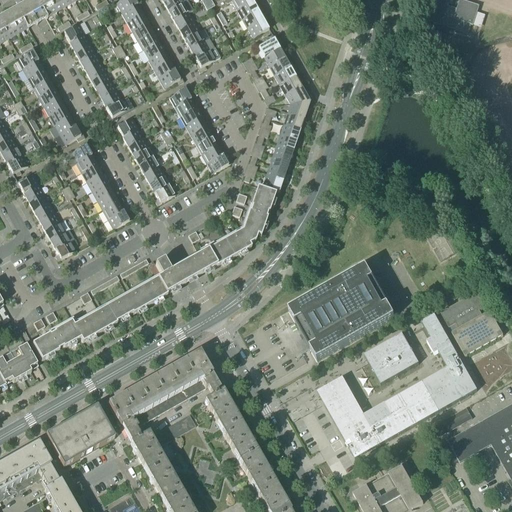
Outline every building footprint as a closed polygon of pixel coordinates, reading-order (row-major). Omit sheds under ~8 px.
[(22,7),(6,16),(8,19),(16,34),(18,36),(33,28),(56,15),(46,0),(32,0),(33,1),(22,7)] [(59,0),(46,0),(56,15),(65,10),(59,0)] [(72,0),(59,0),(65,10),(74,4),(72,0)] [(125,0),(115,6),(121,16),(136,7),(137,7),(136,7),(132,0),(125,0)] [(167,14),(187,3),(185,0),(170,0),(163,5),(167,14)] [(236,0),(231,3),(236,12),(251,4),(249,0),(236,0)] [(447,8),(449,0),(428,0),(421,21),(444,28),(443,31),(448,32),(449,30),(467,36),(470,26),(473,27),(479,8),(459,1),(456,13),(452,12),(453,10),(447,8)] [(168,14),(173,23),(188,14),(192,12),(187,3),(167,14),(168,14)] [(236,12),(242,22),(257,13),(251,4),(236,12)] [(121,16),(126,25),(142,16),(136,7),(121,16)] [(242,22),(247,31),(262,23),(257,13),(242,22)] [(178,33),(194,24),(188,14),(173,23),(178,32),(178,33)] [(6,16),(0,19),(0,27),(8,42),(18,36),(16,34),(8,19),(6,16)] [(126,25),(132,35),(147,26),(147,25),(142,16),(126,25)] [(262,23),(247,31),(252,41),(261,36),(263,39),(269,35),(268,32),(270,31),(268,26),(265,28),(262,23)] [(179,33),(184,42),(199,33),(194,24),(178,33),(179,33)] [(132,35),(137,44),(152,35),(147,26),(132,35)] [(0,27),(0,46),(8,42),(0,27)] [(68,46),(69,46),(84,37),(78,27),(63,36),(68,45),(68,46)] [(189,51),(189,52),(204,43),(199,33),(184,42),(189,51)] [(137,44),(142,53),(158,44),(157,44),(152,35),(137,44)] [(69,46),(74,55),(89,46),(84,37),(69,46)] [(258,50),(263,60),(279,51),(278,51),(275,46),(278,44),(275,40),(273,41),(271,38),(264,42),(266,45),(258,50)] [(189,52),(194,61),(210,52),(214,50),(209,40),(204,43),(189,52)] [(142,53),(147,62),(163,54),(158,45),(158,44),(142,53)] [(79,65),(79,64),(94,56),(89,46),(74,55),(79,64),(79,65)] [(263,60),(269,70),(284,61),(279,52),(279,51),(263,60)] [(210,52),(194,61),(199,70),(197,72),(199,75),(206,71),(204,68),(215,62),(210,52)] [(22,72),(37,63),(31,53),(16,62),(22,72)] [(147,62),(153,72),(168,63),(163,54),(147,62)] [(79,64),(84,74),(100,65),(94,56),(79,64)] [(243,65),(249,75),(254,72),(257,70),(252,61),(243,65)] [(269,70),(274,79),(289,70),(284,61),(269,70)] [(22,72),(27,81),(42,73),(37,63),(22,72)] [(153,72),(158,81),(173,73),(168,64),(168,63),(153,72)] [(89,83),(90,83),(105,74),(100,65),(84,74),(89,83)] [(274,79),(279,88),(294,79),(289,70),(274,79)] [(27,81),(33,91),(48,82),(42,73),(27,81)] [(173,73),(158,81),(164,91),(175,85),(176,88),(183,84),(181,80),(179,82),(173,73)] [(90,83),(95,92),(110,84),(105,74),(90,83)] [(258,80),(253,83),(259,94),(264,91),(267,89),(261,79),(258,80)] [(279,88),(284,98),(300,89),(300,88),(294,79),(279,88)] [(33,91),(38,100),(53,91),(48,82),(33,91)] [(100,102),(116,93),(110,84),(95,92),(100,101),(100,102)] [(169,100),(174,110),(189,101),(185,92),(187,91),(185,87),(178,91),(180,94),(169,100)] [(14,89),(10,91),(15,100),(16,102),(19,100),(18,99),(19,98),(14,89)] [(284,98),(290,107),(309,105),(300,89),(284,98)] [(38,100),(43,109),(59,101),(58,100),(53,91),(38,100)] [(100,102),(106,111),(121,102),(116,93),(100,102)] [(272,98),(269,99),(264,102),(268,108),(275,103),(272,98)] [(43,109),(48,119),(64,110),(58,101),(59,101),(43,109)] [(174,110),(180,119),(195,111),(195,110),(195,111),(189,101),(174,110)] [(121,102),(106,111),(111,120),(108,122),(110,125),(117,122),(115,119),(126,112),(121,102)] [(286,117),(303,123),(303,122),(309,105),(290,107),(287,115),(286,117)] [(151,109),(157,120),(161,117),(155,107),(151,109)] [(48,119),(54,128),(69,119),(64,110),(48,119)] [(180,119),(185,129),(200,120),(195,111),(180,119)] [(286,117),(283,127),(299,133),(303,123),(286,117)] [(54,128),(59,138),(74,129),(69,120),(69,119),(54,128)] [(185,129),(190,138),(205,129),(200,120),(185,129)] [(117,131),(122,140),(137,131),(132,121),(120,128),(119,125),(112,129),(114,132),(117,131)] [(271,129),(268,127),(262,125),(258,137),(264,139),(268,140),(271,129)] [(283,127),(279,138),(296,143),(299,133),(283,127)] [(74,129),(59,138),(64,147),(76,141),(77,144),(84,140),(82,137),(79,138),(74,129)] [(190,138),(196,148),(211,139),(206,130),(206,129),(205,129),(190,138)] [(0,133),(0,146),(11,140),(6,131),(0,133)] [(127,149),(142,140),(137,131),(122,140),(127,149)] [(15,137),(17,141),(26,136),(24,133),(15,137)] [(279,138),(276,148),(292,154),(296,144),(296,143),(279,138)] [(196,148),(201,157),(216,148),(211,139),(196,148)] [(1,158),(16,149),(11,140),(0,146),(0,156),(1,158)] [(127,149),(132,159),(148,150),(142,140),(127,149),(127,150),(127,149)] [(70,169),(75,166),(90,157),(85,148),(88,147),(86,143),(79,147),(81,150),(64,159),(70,169)] [(264,149),(261,148),(255,146),(251,157),(257,159),(260,160),(264,149)] [(201,157),(206,166),(221,157),(216,149),(217,149),(216,148),(201,157)] [(276,148),(272,158),(289,164),(289,163),(292,154),(276,148)] [(1,158),(6,167),(22,159),(16,149),(1,158)] [(137,168),(138,168),(153,159),(148,150),(132,159),(138,168),(137,168)] [(75,166),(80,175),(96,167),(90,157),(75,166)] [(221,157),(206,166),(212,176),(230,166),(227,162),(225,163),(221,157)] [(272,158),(268,169),(285,174),(289,164),(272,158)] [(22,159),(6,167),(9,173),(7,174),(9,179),(12,177),(14,180),(20,176),(19,173),(27,168),(22,159)] [(138,168),(143,177),(158,169),(153,159),(138,168),(138,169),(138,168)] [(255,164),(250,162),(248,166),(247,165),(245,172),(255,175),(257,169),(254,168),(255,164)] [(80,175),(86,185),(101,176),(96,167),(80,175)] [(148,187),(164,178),(158,169),(143,177),(148,187)] [(268,169),(265,179),(282,184),(285,174),(268,169)] [(86,185),(91,194),(106,185),(101,176),(86,185)] [(20,191),(23,196),(38,187),(32,178),(24,182),(22,179),(15,183),(17,186),(14,188),(17,192),(20,191)] [(149,187),(154,196),(169,187),(164,178),(148,187),(149,187)] [(282,184),(265,179),(261,189),(278,195),(282,185),(282,184)] [(91,194),(96,204),(112,195),(107,186),(106,185),(106,186),(106,185),(91,194)] [(28,205),(43,197),(38,187),(23,196),(28,205)] [(169,187),(154,196),(157,202),(154,203),(157,208),(175,197),(169,187)] [(182,267),(178,269),(169,274),(163,263),(154,267),(161,279),(73,328),(71,324),(53,334),(54,335),(49,338),(49,337),(31,347),(41,363),(58,353),(58,352),(62,350),(63,351),(80,341),(82,346),(116,326),(115,325),(131,316),(132,317),(166,298),(166,297),(175,291),(190,283),(215,269),(216,270),(250,250),(248,247),(254,244),(257,238),(260,239),(266,220),(265,220),(267,215),(268,215),(275,196),(256,190),(250,209),(251,209),(249,214),(248,214),(242,233),(197,258),(182,267)] [(96,204),(101,213),(117,204),(112,195),(96,204)] [(238,196),(235,204),(243,207),(246,199),(238,196)] [(28,206),(33,215),(49,206),(43,197),(28,205),(28,206)] [(101,213),(107,222),(122,214),(117,205),(117,204),(101,213)] [(38,224),(54,215),(49,206),(33,215),(38,224)] [(233,209),(231,216),(231,217),(239,220),(241,212),(233,209)] [(122,214),(107,222),(113,232),(131,222),(128,218),(126,219),(122,214)] [(39,224),(44,233),(59,225),(54,215),(38,224),(39,225),(39,224)] [(49,243),(64,234),(59,225),(44,233),(49,243)] [(50,243),(54,252),(70,244),(73,242),(68,232),(64,234),(49,243),(50,243)] [(199,241),(195,234),(187,238),(191,245),(199,241)] [(70,244),(54,252),(58,258),(55,259),(58,264),(75,254),(70,244)] [(145,262),(119,277),(121,281),(148,266),(145,262)] [(379,293),(373,282),(366,269),(288,313),(295,325),(302,337),(310,351),(317,364),(394,320),(387,307),(379,293)] [(116,278),(90,293),(92,297),(118,283),(116,278)] [(478,294),(463,303),(440,315),(449,330),(456,326),(459,333),(454,336),(454,335),(452,336),(465,359),(467,358),(466,357),(500,338),(501,339),(503,338),(490,314),(487,316),(488,316),(483,319),(479,313),(487,309),(478,294)] [(87,295),(79,299),(83,307),(91,302),(87,295)] [(52,314),(45,319),(49,326),(56,322),(52,314)] [(321,392),(317,394),(324,407),(353,457),(355,462),(380,448),(439,414),(477,393),(434,318),(422,325),(426,333),(429,339),(431,342),(427,344),(430,349),(434,356),(438,354),(447,370),(422,385),(364,418),(342,380),(321,392)] [(40,321),(33,325),(37,333),(44,329),(40,321)] [(17,334),(14,328),(7,331),(11,338),(17,334)] [(394,341),(364,358),(364,359),(378,382),(381,388),(403,375),(419,366),(416,361),(405,342),(402,336),(394,341)] [(0,390),(5,388),(4,386),(11,382),(12,385),(30,375),(28,372),(36,367),(25,348),(17,352),(16,350),(0,359),(0,390)] [(135,430),(207,390),(210,394),(212,399),(221,394),(218,389),(200,356),(108,408),(112,415),(120,429),(121,428),(131,445),(129,446),(167,511),(191,511),(148,435),(140,439),(135,430)] [(221,394),(212,399),(204,403),(238,464),(265,511),(289,511),(222,393),(221,394)] [(511,511),(511,407),(448,444),(460,465),(491,448),(511,482),(508,484),(511,490),(511,511)] [(45,438),(47,443),(62,470),(114,441),(96,409),(83,416),(85,420),(78,424),(76,420),(64,427),(67,431),(60,434),(58,431),(45,438)] [(456,416),(428,432),(434,443),(433,443),(449,472),(450,471),(452,470),(445,457),(440,448),(436,441),(462,427),(472,421),(466,410),(456,416)] [(189,418),(184,420),(190,432),(195,429),(189,418)] [(184,420),(178,423),(185,435),(190,432),(184,420)] [(178,423),(173,426),(179,438),(185,435),(178,423)] [(173,426),(167,430),(174,441),(179,438),(173,426)] [(174,441),(167,430),(162,433),(168,444),(174,441)] [(162,433),(156,436),(163,447),(168,444),(162,433)] [(151,439),(158,450),(163,447),(156,436),(151,439)] [(41,481),(47,491),(58,485),(52,474),(53,473),(39,447),(0,469),(0,503),(38,482),(41,481)] [(411,511),(415,510),(419,508),(423,506),(423,505),(422,505),(415,492),(414,491),(413,489),(413,488),(411,486),(410,484),(410,483),(410,482),(409,482),(402,469),(402,468),(394,473),(388,476),(388,477),(367,489),(367,488),(356,494),(353,496),(353,497),(354,497),(361,510),(360,510),(361,511),(362,511),(411,511)] [(43,493),(47,500),(49,503),(54,511),(75,511),(59,484),(58,485),(47,491),(43,493)] [(39,509),(49,503),(47,500),(37,505),(39,509)]
